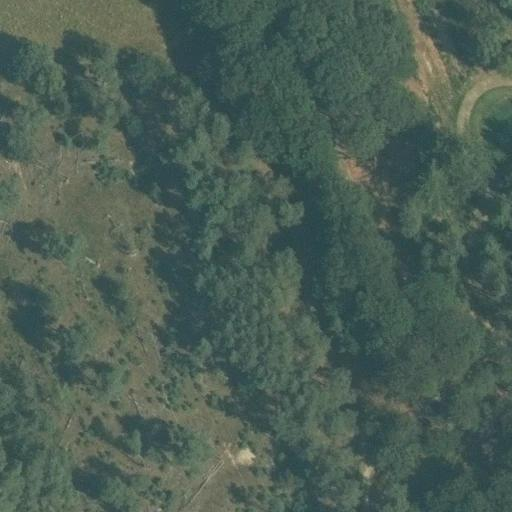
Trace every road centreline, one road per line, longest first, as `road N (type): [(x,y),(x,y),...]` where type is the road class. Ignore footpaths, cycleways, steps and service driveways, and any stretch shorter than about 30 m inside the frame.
road 1 (track): [(490,511),(272,0)]
road 2 (track): [(511,345),(487,308),(466,246),(483,222),(488,186)]
